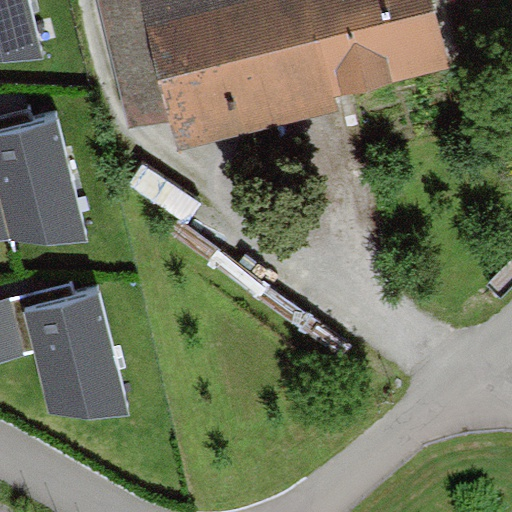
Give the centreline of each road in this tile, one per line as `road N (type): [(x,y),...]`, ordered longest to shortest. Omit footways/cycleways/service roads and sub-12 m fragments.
road 1 (unclassified): [(491,357),(313,511)]
road 2 (residential): [(0,453),(109,511)]
